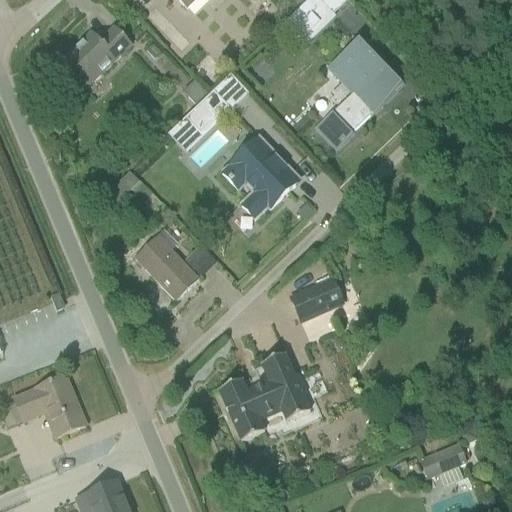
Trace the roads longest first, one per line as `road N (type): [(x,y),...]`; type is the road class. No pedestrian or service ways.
road 1 (residential): [(511,45),(162,381),(131,397)]
road 2 (residential): [(0,79),(131,397)]
road 3 (residential): [(131,397),(179,511)]
